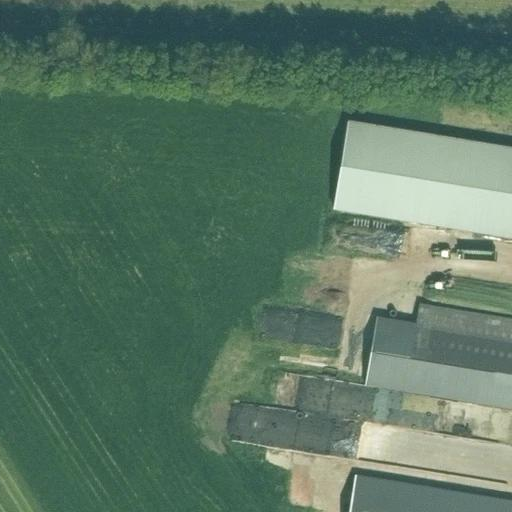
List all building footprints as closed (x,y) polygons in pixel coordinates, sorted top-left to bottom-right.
[(511,148),(347,121),(333,210),(511,239),(511,148)] [(511,318),(420,303),(416,323),(374,316),(362,383),(511,409),(511,318)] [(359,440),(367,398),(306,385),(294,386),(291,399),(291,402),(286,426),(288,456),(321,454),(325,434),(327,453),(334,455),(336,442),(359,440)] [(397,423),(400,391),(373,388),(370,420),(397,423)] [(496,481),(511,478),(511,471),(510,456),(493,458),(496,481)] [(511,511),(511,501),(355,476),(349,511),(511,511)]
